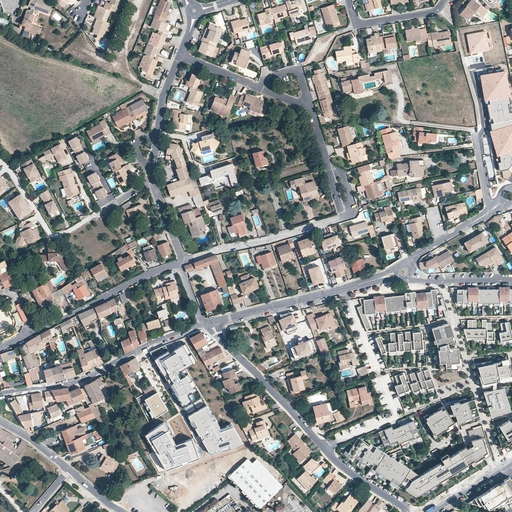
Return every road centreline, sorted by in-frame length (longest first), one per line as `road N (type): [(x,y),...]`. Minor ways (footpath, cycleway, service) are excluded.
road 1 (residential): [(207,323),(332,458),(407,511)]
road 2 (residential): [(0,394),(77,382),(207,323)]
road 3 (residential): [(207,323),(403,272)]
road 4 (residential): [(151,180),(56,234),(6,164)]
road 5 (residential): [(179,263),(29,333)]
road 6 (residential): [(340,217),(183,262)]
